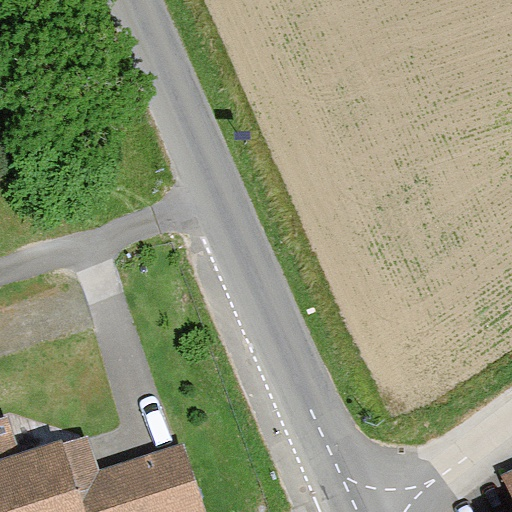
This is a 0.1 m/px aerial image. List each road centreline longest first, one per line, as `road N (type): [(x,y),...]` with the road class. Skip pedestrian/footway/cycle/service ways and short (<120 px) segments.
road 1 (residential): [(136,0),(357,511)]
road 2 (residential): [(511,425),(381,511)]
